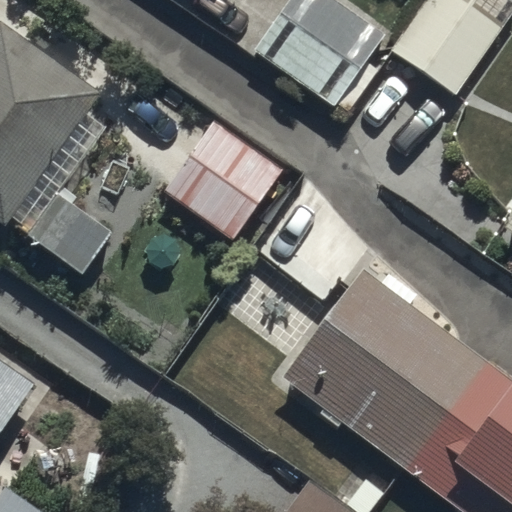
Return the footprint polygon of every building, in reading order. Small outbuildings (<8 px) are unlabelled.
[(385,48),(314,0),(297,0),(251,67),(333,123),(385,48)] [(451,107),(511,21),(511,13),(494,1),(495,0),(428,0),(386,60),(451,107)] [(98,107),(0,37),(0,234),(4,237),(11,228),(26,239),(99,136),(85,126),(98,107)] [(232,253),(280,182),(210,134),(161,204),(232,253)] [(109,245),(54,206),(25,245),(81,285),(109,245)] [(511,511),(511,401),(361,288),(283,391),(441,511),(511,511)] [(0,447),(34,399),(0,376),(0,447)] [(336,511),(309,491),(292,511),(336,511)] [(23,511),(4,498),(0,503),(0,511),(23,511)]
